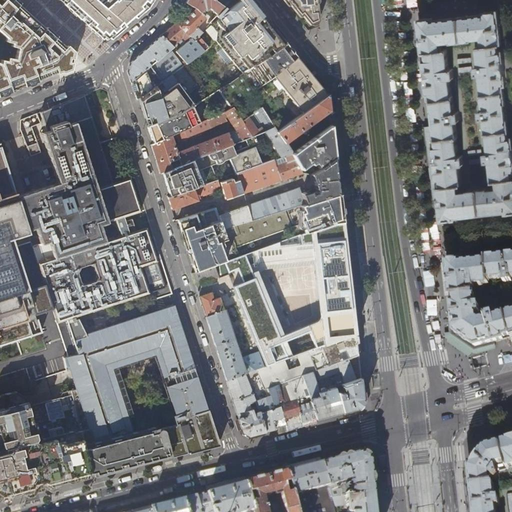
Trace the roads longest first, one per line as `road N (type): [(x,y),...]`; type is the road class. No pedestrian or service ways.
road 1 (residential): [(239,461),(108,63)]
road 2 (primary): [(438,398),(405,226),(379,0)]
road 3 (primary): [(353,71),(390,421)]
road 4 (tertiary): [(46,511),(239,461)]
road 5 (tertiary): [(239,461),(390,421)]
